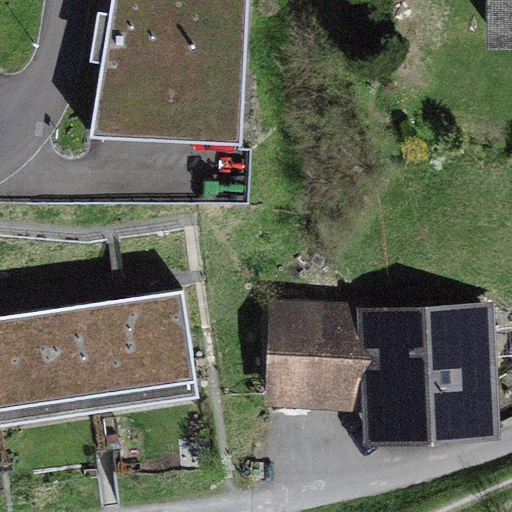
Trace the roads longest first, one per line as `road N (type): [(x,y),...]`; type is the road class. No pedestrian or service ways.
road 1 (residential): [(511,440),(220,511)]
road 2 (residential): [(0,145),(51,68),(69,0)]
